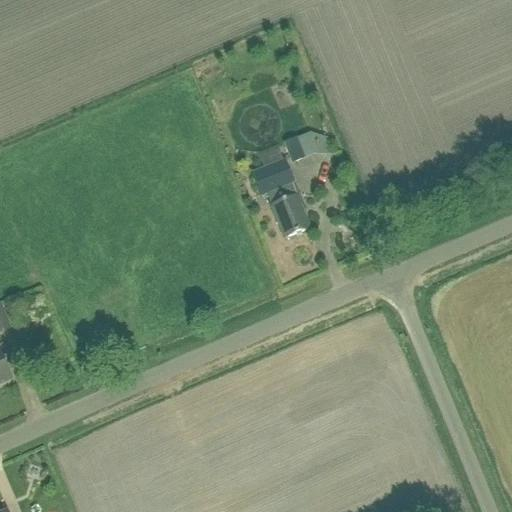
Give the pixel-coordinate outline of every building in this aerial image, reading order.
[(327,137),(306,138),(306,163),(327,163),(327,137)] [(304,162),(296,140),(281,146),(290,167),(304,162)] [(294,185),(285,163),(253,176),(262,198),(270,194),(275,206),(272,207),(286,241),(310,231),(301,208),(305,207),(296,184),(294,185)] [(0,335),(11,331),(0,305),(0,304),(0,335)] [(0,386),(13,381),(0,349),(0,386)]
